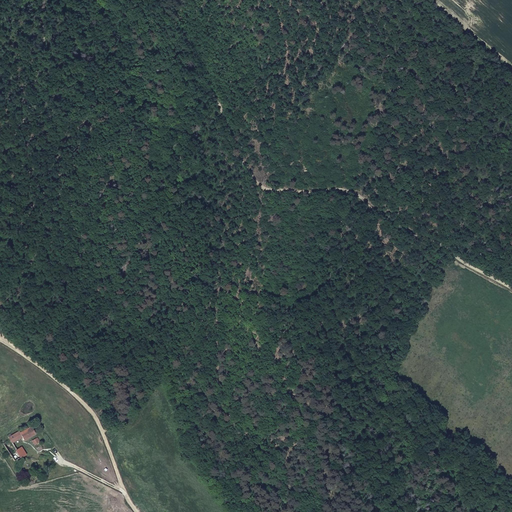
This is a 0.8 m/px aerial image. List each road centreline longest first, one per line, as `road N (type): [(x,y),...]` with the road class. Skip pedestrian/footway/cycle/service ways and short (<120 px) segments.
road 1 (track): [(155,0),(201,62),(257,182),(272,190),(356,194),(407,232),(511,287)]
road 2 (track): [(141,511),(85,401),(0,340)]
road 3 (track): [(0,153),(30,94),(41,0)]
